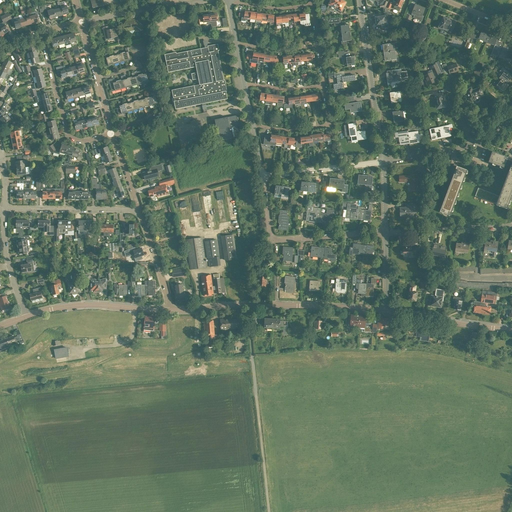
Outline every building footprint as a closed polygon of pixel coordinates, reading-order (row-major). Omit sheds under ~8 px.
[(322,4),(320,10),(325,13),(327,9),(333,12),(335,8),(338,0),(330,0),(328,7),(322,4)] [(338,0),(335,8),(338,10),(338,11),(343,14),(345,10),(343,9),(345,3),(342,1),(342,0),(341,0),(338,0)] [(396,0),(393,8),(399,11),(404,1),(404,0),(403,0),(396,0)] [(62,2),(59,2),(60,5),(61,9),(63,15),(69,14),(67,6),(64,7),(62,2)] [(45,5),(42,6),(43,12),(44,16),(48,15),(50,19),(56,17),(54,11),(53,10),(47,11),(46,11),(45,5)] [(415,5),(411,15),(414,16),(415,14),(421,16),(423,12),(424,9),(415,5)] [(61,9),(54,11),(56,17),(63,15),(61,9)] [(378,17),(375,18),(376,22),(375,22),(375,24),(376,25),(376,26),(386,24),(385,20),(387,20),(387,16),(392,15),(389,12),(386,9),(385,9),(385,13),(384,13),(385,16),(382,17),(382,16),(378,17)] [(247,19),(250,19),(251,12),(245,11),(245,13),(239,12),(239,17),(241,17),(241,21),(245,22),(247,21),(247,19)] [(257,13),(255,20),(254,28),(260,29),(261,21),(262,14),(257,13)] [(305,13),(299,14),(300,26),(303,25),(304,25),(304,24),(310,23),(309,14),(305,14),(305,13)] [(0,23),(0,28),(4,34),(9,31),(5,25),(7,25),(5,21),(8,20),(5,15),(1,17),(3,22),(0,23)] [(22,27),(20,20),(18,15),(14,18),(11,20),(15,28),(16,28),(16,29),(22,27)] [(143,31),(140,15),(141,20),(138,21),(137,23),(133,20),(126,21),(122,27),(132,34),(137,27),(140,29),(143,28),(143,31)] [(212,27),(211,22),(210,15),(202,16),(203,17),(198,17),(199,22),(203,22),(203,23),(207,22),(207,25),(211,24),(211,28),(212,27)] [(439,24),(438,27),(451,32),(455,22),(443,17),(441,17),(438,23),(439,24)] [(349,25),(340,26),(341,34),(350,33),(349,25)] [(108,26),(103,27),(105,40),(108,39),(114,38),(114,37),(117,37),(116,29),(112,30),(112,29),(109,30),(108,26)] [(420,32),(415,45),(422,48),(427,35),(420,32)] [(470,33),(467,41),(474,44),(476,38),(478,39),(480,40),(479,42),(482,43),(483,41),(486,43),(489,35),(481,32),(479,37),(470,33)] [(342,42),(341,42),(341,46),(347,45),(347,41),(351,41),(350,33),(341,34),(342,42)] [(63,37),(65,44),(65,46),(71,45),(70,42),(68,35),(63,37)] [(489,35),(486,43),(494,46),(494,45),(496,46),(494,51),(493,50),(491,55),(497,57),(502,44),(496,42),(497,38),(489,35)] [(382,45),(383,53),(398,51),(398,47),(394,47),(394,44),(397,43),(396,38),(388,39),(389,44),(382,45)] [(176,53),(164,55),(168,73),(191,68),(197,67),(199,72),(191,74),(193,80),(200,79),(201,85),(194,86),(172,90),(173,98),(174,98),(174,101),(175,109),(202,104),(204,113),(207,112),(205,104),(227,99),(226,92),(227,92),(225,80),(224,80),(218,51),(219,51),(218,44),(207,46),(207,45),(204,45),(205,48),(176,54),(176,53)] [(27,47),(29,53),(36,51),(35,45),(27,47)] [(498,58),(511,59),(511,51),(508,51),(508,48),(503,46),(501,52),(498,58)] [(126,52),(122,53),(125,61),(130,60),(128,52),(130,52),(129,48),(127,48),(125,49),(126,52)] [(118,50),(116,51),(119,63),(125,61),(122,53),(119,54),(118,50)] [(29,53),(30,59),(38,57),(36,51),(29,53)] [(398,51),(383,53),(385,61),(391,60),(392,63),(393,63),(399,63),(398,57),(397,56),(396,56),(395,56),(399,55),(398,51)] [(114,64),(111,56),(108,57),(107,53),(105,54),(106,57),(102,58),(105,67),(114,64)] [(247,53),(246,58),(250,59),(249,63),(256,64),(257,61),(258,61),(259,54),(253,53),(253,54),(247,53)] [(312,54),(306,54),(306,61),(307,64),(313,63),(312,59),(315,58),(314,54),(312,55),(312,54)] [(271,56),(269,68),(273,69),(274,67),(275,67),(276,62),(278,62),(279,58),(276,58),(277,56),(271,56)] [(343,58),(344,61),(346,60),(347,67),(355,65),(353,56),(343,58)] [(38,57),(30,59),(32,65),(39,63),(38,57)] [(5,60),(2,65),(9,68),(12,63),(5,60)] [(428,74),(424,76),(429,85),(436,81),(434,77),(443,73),(438,61),(434,63),(435,64),(431,66),(432,70),(427,72),(428,74)] [(76,63),(77,66),(79,74),(85,72),(82,62),(76,63)] [(448,70),(449,74),(458,71),(455,63),(447,67),(446,64),(441,65),(444,72),(448,70)] [(9,68),(2,65),(0,69),(0,70),(7,74),(9,68)] [(62,67),(56,69),(57,74),(60,74),(60,75),(61,75),(62,78),(68,77),(65,69),(65,68),(62,69),(62,67)] [(502,74),(499,78),(501,80),(506,84),(511,79),(507,75),(509,73),(502,68),(499,71),(502,74)] [(32,78),(35,77),(43,75),(41,69),(31,72),(32,78)] [(143,74),(140,75),(143,83),(148,82),(145,70),(142,70),(143,74)] [(474,72),(476,77),(478,76),(479,79),(482,77),(480,70),(474,72)] [(139,71),(134,73),(137,85),(143,83),(140,75),(139,71)] [(395,72),(386,73),(388,82),(396,81),(396,78),(400,77),(400,78),(407,77),(406,71),(395,73),(395,72)] [(132,77),(129,78),(132,86),(137,85),(134,73),(131,73),(132,77)] [(338,84),(333,85),(334,89),(344,88),(343,83),(343,82),(357,80),(356,75),(345,77),(344,74),(334,76),(334,78),(337,78),(338,84)] [(35,77),(37,83),(44,81),(43,75),(35,77)] [(125,75),(123,76),(126,88),(132,86),(129,78),(126,79),(125,75)] [(122,80),(118,81),(121,89),(126,88),(123,76),(121,77),(122,80)] [(3,86),(2,88),(9,92),(11,90),(8,88),(5,86),(6,84),(5,83),(6,80),(4,79),(0,77),(0,83),(1,84),(1,85),(3,86)] [(121,89),(118,81),(115,82),(114,78),(112,79),(112,82),(109,83),(111,92),(121,89)] [(501,80),(500,80),(496,85),(504,91),(508,86),(506,84),(501,80)] [(44,81),(37,83),(39,89),(46,87),(44,81)] [(467,97),(466,98),(467,101),(469,102),(473,100),(474,102),(476,102),(477,102),(478,101),(479,100),(479,99),(479,98),(483,96),(480,88),(472,91),(471,90),(471,88),(465,90),(467,97)] [(431,91),(423,92),(424,96),(432,95),(436,97),(439,108),(445,107),(442,93),(439,94),(437,93),(436,90),(431,91)] [(67,97),(64,97),(66,103),(68,102),(68,100),(73,98),(71,91),(65,92),(67,97)] [(389,93),(391,103),(401,101),(400,91),(389,93)] [(37,96),(34,96),(36,103),(39,102),(49,99),(48,93),(41,95),(40,92),(36,93),(37,96)] [(150,97),(147,98),(149,106),(158,104),(155,95),(152,96),(151,93),(149,93),(150,97)] [(142,95),(140,96),(144,108),(149,106),(147,98),(143,99),(142,95)] [(139,100),(136,101),(138,109),(144,108),(140,96),(138,97),(139,100)] [(292,105),(295,104),(293,97),(288,98),(284,99),(283,104),(284,107),(284,109),(291,108),(292,105)] [(357,110),(357,111),(361,111),(360,103),(354,103),(353,97),(344,98),(345,109),(350,109),(350,111),(357,110)] [(131,98),(129,99),(133,111),(138,109),(136,101),(132,102),(131,98)] [(38,105),(38,106),(39,109),(43,107),(51,105),(49,99),(39,102),(40,105),(38,105)] [(128,103),(125,104),(127,112),(133,111),(129,99),(127,100),(128,103)] [(2,110),(0,111),(0,119),(6,115),(9,113),(6,109),(5,108),(7,103),(5,102),(1,109),(2,110)] [(117,109),(116,109),(118,115),(127,112),(125,104),(121,105),(120,102),(118,102),(119,106),(117,106),(117,109)] [(51,105),(43,107),(45,113),(52,111),(51,105)] [(392,112),(394,122),(404,121),(403,111),(392,112)] [(93,114),(90,115),(93,126),(99,124),(97,117),(94,118),(93,114)] [(6,115),(0,119),(4,124),(10,120),(6,115)] [(215,122),(219,141),(239,137),(237,124),(239,124),(238,122),(237,116),(214,120),(215,122)] [(82,129),(80,122),(77,122),(77,120),(73,121),(74,123),(76,131),(82,129)] [(357,140),(365,139),(364,131),(356,133),(355,124),(356,124),(356,120),(345,121),(345,125),(349,125),(350,136),(351,136),(352,142),(357,141),(357,140)] [(448,125),(439,127),(441,138),(451,135),(448,125)] [(50,132),(44,133),(44,136),(51,134),(51,135),(58,133),(57,127),(49,129),(50,132)] [(441,138),(439,127),(429,130),(431,140),(441,138)] [(408,131),(393,133),(394,143),(399,142),(399,144),(409,143),(408,133),(408,131)] [(418,131),(408,133),(409,143),(419,142),(418,131)] [(298,140),(297,140),(296,147),(299,148),(300,147),(301,146),(301,144),(306,143),(305,136),(300,137),(300,139),(297,139),(298,140)] [(11,139),(13,145),(21,142),(21,139),(22,139),(21,137),(20,137),(11,139)] [(288,138),(286,151),(290,151),(291,145),(293,146),(293,147),(296,147),(297,140),(294,140),(294,139),(288,138)] [(54,147),(50,151),(51,153),(52,152),(53,153),(59,154),(60,152),(66,154),(68,147),(62,145),(61,147),(60,147),(57,150),(54,147)] [(65,161),(64,165),(69,165),(72,156),(74,148),(68,147),(66,154),(69,155),(68,161),(65,161)] [(107,147),(98,150),(101,157),(104,156),(110,154),(110,153),(109,151),(107,147)] [(74,148),(72,156),(78,157),(77,160),(80,160),(82,156),(78,155),(80,150),(74,148)] [(511,159),(492,152),(488,162),(508,170),(501,189),(499,193),(498,195),(478,188),(475,197),(495,204),(494,205),(506,209),(506,208),(511,210),(511,200),(509,200),(510,198),(511,194),(511,192),(511,159)] [(110,154),(104,156),(105,160),(102,161),(103,164),(106,163),(112,161),(110,154)] [(145,180),(150,179),(150,181),(154,179),(153,178),(158,176),(157,172),(163,170),(161,164),(152,167),(153,170),(143,173),(145,180)] [(106,168),(104,169),(105,172),(110,170),(113,179),(118,177),(115,168),(112,169),(111,166),(106,168)] [(17,168),(16,169),(17,176),(29,174),(29,168),(25,168),(25,167),(17,168)] [(454,172),(439,212),(449,216),(455,199),(463,179),(466,171),(456,167),(454,172)] [(410,176),(399,176),(399,182),(410,182),(411,190),(417,190),(417,180),(417,174),(410,175),(410,176)] [(358,175),(358,184),(364,185),(366,175),(362,175),(362,176),(358,175)] [(364,185),(364,189),(371,190),(372,177),(369,176),(369,175),(366,175),(364,185)] [(122,187),(118,177),(113,179),(113,181),(113,182),(116,189),(122,187)] [(155,189),(148,191),(149,197),(156,195),(157,197),(168,194),(165,184),(174,182),(173,178),(158,183),(159,186),(154,187),(155,189)] [(101,186),(101,184),(96,185),(96,179),(91,179),(91,188),(96,188),(96,200),(101,199),(101,187),(101,186)] [(337,179),(336,188),(342,189),(342,192),(346,193),(347,185),(343,185),(344,180),(340,180),(340,179),(337,179)] [(56,192),(55,199),(61,199),(62,193),(64,193),(64,181),(61,181),(61,189),(56,189),(56,192)] [(299,187),(298,195),(307,196),(307,192),(309,182),(305,182),(305,183),(301,182),(301,187),(299,187)] [(309,182),(307,192),(316,193),(317,188),(315,188),(315,184),(312,183),(312,182),(309,182)] [(274,197),(281,198),(283,187),(274,185),(273,190),(275,190),(274,194),(275,194),(274,197)] [(122,187),(116,189),(110,191),(112,197),(115,196),(114,195),(117,193),(119,198),(122,197),(125,196),(122,187)] [(283,187),(281,198),(287,199),(288,196),(289,188),(283,187)] [(66,192),(66,196),(68,196),(68,199),(75,199),(75,192),(75,189),(69,189),(69,192),(66,192)] [(361,210),(360,220),(363,220),(370,221),(371,217),(370,217),(371,211),(372,203),(374,203),(375,200),(366,199),(366,202),(369,202),(368,211),(364,210),(361,210)] [(349,204),(348,210),(351,211),(350,219),(357,220),(357,219),(360,220),(361,210),(358,210),(351,209),(352,204),(349,204)] [(400,208),(400,217),(406,217),(415,217),(415,204),(407,204),(407,208),(400,208)] [(315,222),(318,223),(320,213),(320,208),(310,207),(311,206),(307,205),(307,213),(310,213),(309,222),(308,222),(315,222)] [(320,213),(318,223),(322,223),(321,225),(326,226),(326,224),(329,224),(329,216),(332,216),(333,210),(327,209),(326,214),(323,213),(320,213)] [(280,221),(279,229),(287,230),(288,217),(287,217),(287,211),(280,210),(279,216),(279,221),(280,221)] [(50,221),(44,221),(44,232),(50,232),(50,235),(54,235),(54,233),(54,226),(50,226),(50,221)] [(54,226),(54,236),(58,236),(58,232),(64,232),(65,221),(58,221),(58,226),(54,226)] [(79,234),(85,234),(85,221),(79,221),(79,226),(77,226),(77,230),(79,230),(79,234)] [(120,233),(120,241),(123,241),(123,236),(133,236),(133,234),(134,234),(135,229),(132,229),(133,225),(126,225),(125,230),(123,229),(123,234),(120,233)] [(234,234),(223,235),(225,260),(236,259),(234,234)] [(23,240),(17,241),(18,248),(27,246),(27,240),(29,240),(29,236),(23,236),(23,240)] [(203,247),(202,237),(186,240),(190,270),(206,268),(203,247)] [(208,258),(210,268),(220,266),(219,257),(217,245),(216,240),(205,242),(206,246),(207,258),(208,258)] [(485,242),(483,252),(492,254),(492,257),(495,257),(498,242),(494,242),(493,244),(485,242)] [(112,247),(112,251),(117,251),(117,249),(115,249),(115,245),(117,245),(117,243),(108,243),(108,247),(112,247)] [(463,253),(467,253),(469,243),(465,243),(465,245),(456,244),(455,251),(463,252),(463,253)] [(350,247),(349,255),(352,255),(352,254),(359,254),(362,255),(363,245),(360,244),(353,244),(353,248),(350,247)] [(431,254),(444,257),(445,251),(446,250),(445,249),(445,247),(437,246),(437,245),(433,244),(431,254)] [(363,245),(362,255),(365,255),(369,255),(372,256),(372,257),(373,257),(374,256),(375,256),(376,250),(373,250),(373,246),(366,245),(363,245)] [(405,247),(405,248),(403,248),(403,250),(400,251),(400,254),(403,255),(403,257),(408,256),(408,257),(411,257),(416,257),(416,251),(419,251),(419,247),(410,247),(410,246),(406,246),(406,247),(405,247)] [(128,249),(129,252),(133,251),(136,261),(142,259),(141,256),(144,255),(141,248),(136,250),(135,247),(130,249),(128,249)] [(317,257),(320,258),(321,248),(318,248),(318,247),(311,247),(310,257),(317,257)] [(283,261),(291,261),(292,248),(283,248),(283,252),(284,252),(283,261)] [(320,258),(320,259),(327,260),(327,258),(330,259),(330,261),(335,262),(335,255),(331,254),(331,249),(325,248),(321,248),(320,258)] [(22,269),(21,270),(21,271),(22,272),(22,273),(34,271),(32,264),(31,258),(26,258),(27,265),(21,266),(22,269)] [(183,269),(172,271),(173,277),(184,276),(183,269)] [(73,278),(73,279),(73,282),(68,283),(70,293),(72,293),(72,295),(77,294),(77,292),(79,292),(78,282),(77,282),(77,279),(77,278),(80,277),(79,273),(74,274),(75,278),(73,278)] [(98,280),(98,292),(102,292),(102,290),(105,290),(106,282),(108,282),(111,281),(110,273),(107,273),(108,279),(102,279),(102,280),(98,280)] [(89,274),(82,274),(83,284),(88,284),(88,281),(91,281),(91,290),(94,290),(94,292),(98,292),(98,280),(94,280),(94,279),(89,279),(89,274)] [(213,275),(215,286),(212,286),(211,275),(201,276),(203,295),(213,294),(213,290),(215,290),(216,294),(225,292),(223,278),(219,278),(219,274),(213,275)] [(257,288),(262,288),(262,289),(264,289),(265,288),(266,288),(266,277),(266,274),(259,274),(258,277),(257,288)] [(285,289),(293,290),(294,277),(285,276),(285,281),(286,281),(285,289)] [(145,295),(145,285),(135,285),(135,281),(136,281),(136,277),(132,277),(132,281),(132,287),(135,287),(135,295),(145,295)] [(366,284),(365,296),(373,297),(373,284),(374,284),(374,283),(376,283),(376,278),(372,278),(371,284),(366,284)] [(53,281),(54,285),(49,286),(50,291),(52,290),(53,295),(54,295),(56,295),(56,294),(59,294),(59,293),(63,292),(62,284),(61,284),(60,279),(57,279),(57,280),(53,281)] [(336,282),(335,292),(342,293),(342,295),(345,295),(346,280),(339,280),(339,279),(336,279),(336,282)] [(356,279),(355,288),(356,289),(358,289),(358,294),(361,294),(361,296),(365,296),(366,284),(360,284),(361,280),(356,279)] [(310,281),(309,291),(319,291),(320,281),(310,281)] [(152,285),(145,285),(145,295),(155,295),(155,282),(152,282),(152,285)] [(115,291),(116,292),(117,292),(117,295),(127,295),(127,285),(117,285),(117,284),(114,284),(114,287),(115,287),(115,291)] [(174,286),(176,299),(184,298),(183,284),(174,286)] [(408,301),(411,301),(416,301),(416,296),(417,296),(417,293),(415,292),(416,286),(409,285),(408,292),(407,291),(406,295),(408,296),(408,300),(407,300),(408,300),(408,301)] [(29,295),(31,301),(43,298),(40,289),(33,291),(34,293),(29,295)] [(444,291),(436,289),(434,297),(432,296),(430,305),(431,305),(431,306),(433,307),(434,306),(440,307),(441,301),(443,301),(444,295),(443,295),(444,291)] [(474,312),(490,314),(491,306),(487,306),(487,303),(495,304),(496,300),(497,297),(496,296),(497,293),(482,291),(480,306),(475,306),(474,312)] [(0,306),(2,310),(10,308),(6,296),(1,298),(0,294),(0,306)] [(453,309),(460,310),(462,300),(462,298),(453,296),(453,301),(454,301),(453,309)] [(350,326),(358,326),(359,315),(351,315),(350,326)] [(359,315),(358,326),(365,327),(365,325),(372,326),(372,324),(365,324),(365,322),(367,323),(367,320),(365,320),(365,316),(359,315)] [(145,321),(144,330),(153,331),(154,322),(155,317),(150,316),(150,317),(145,317),(144,321),(145,321)] [(388,327),(388,326),(390,326),(390,318),(388,318),(379,318),(379,323),(377,323),(377,329),(383,329),(385,328),(385,327),(388,327)] [(220,319),(221,329),(239,328),(239,323),(238,319),(231,319),(220,319)] [(271,319),(271,328),(279,329),(279,328),(283,328),(283,335),(286,335),(286,326),(283,326),(283,321),(280,321),(280,320),(271,319)] [(213,320),(203,320),(205,346),(214,346),(213,334),(214,334),(213,320)] [(417,332),(416,337),(421,338),(420,341),(425,342),(426,339),(429,339),(430,335),(417,332)] [(7,339),(6,339),(9,346),(13,344),(12,343),(19,340),(20,344),(24,342),(21,334),(17,336),(18,336),(14,338),(13,336),(10,337),(9,337),(7,338),(7,339)] [(9,346),(6,339),(5,339),(3,339),(3,340),(0,341),(0,350),(9,347),(9,346)] [(54,350),(56,358),(68,356),(66,348),(54,350)]
